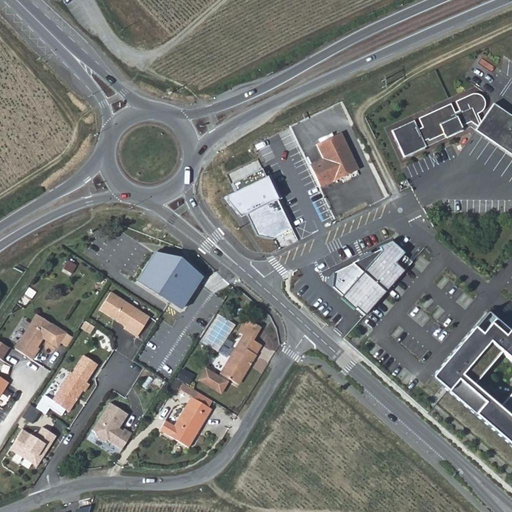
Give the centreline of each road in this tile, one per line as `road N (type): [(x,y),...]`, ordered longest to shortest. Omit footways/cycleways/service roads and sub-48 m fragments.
road 1 (secondary): [(190,156),(262,108),(507,0)]
road 2 (residential): [(309,331),(213,469),(185,482),(90,484),(48,495)]
road 3 (secondary): [(436,0),(257,90),(166,117)]
road 4 (track): [(400,210),(358,118),(361,109),(403,78),(511,25)]
road 5 (residential): [(476,167),(299,255),(259,287)]
road 6 (tertiary): [(309,331),(448,452)]
road 7 (residential): [(116,366),(47,474),(48,495)]
road 8 (secondary): [(0,246),(58,212),(130,191)]
road 9 (track): [(226,0),(150,57),(112,47)]
road 10 (secondary): [(107,151),(68,187),(0,227)]
road 11 (track): [(74,119),(74,153),(0,202)]
